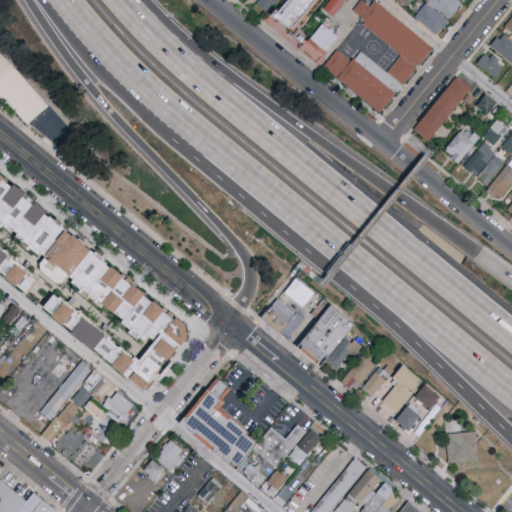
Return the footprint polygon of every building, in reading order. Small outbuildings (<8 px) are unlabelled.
[(277,0),(267,13),(256,4),(259,0),(277,0)] [(284,0),(271,16),(292,33),(302,21),(304,23),(308,17),(306,16),(319,0),(284,0)] [(433,48),(380,114),(323,68),(338,50),(339,50),(351,38),(359,46),(348,58),(353,62),(361,51),(387,72),(401,55),(363,25),(365,23),(360,20),(361,19),(352,12),(361,0),(370,7),(375,1),(433,48)] [(340,27),(332,19),(333,18),(323,10),(331,0),(341,0),(345,3),(342,6),(351,13),(340,27)] [(449,20),(441,14),(442,13),(427,1),(427,0),(455,0),(462,5),(449,20)] [(426,4),(448,22),(442,30),(442,29),(437,36),(414,17),(426,4)] [(316,63),(301,51),(308,44),(307,43),(322,24),(338,38),(323,56),(322,55),(316,63)] [(503,35),(511,42),(511,64),(490,47),(497,38),(500,40),(503,35)] [(0,54),(24,82),(35,94),(49,110),(27,129),(24,126),(0,98),(0,54)] [(495,79),(476,65),(484,54),(489,59),(492,55),(500,60),(497,63),(503,68),(495,79)] [(428,142),(413,130),(457,77),(471,89),(428,142)] [(511,79),(503,91),(511,97),(511,79)] [(487,116),(476,106),(486,95),(497,104),(487,116)] [(493,147),(488,142),(487,144),(484,141),(485,140),(482,138),(496,120),(505,127),(499,134),(502,136),(493,147)] [(458,165),(448,157),(450,155),(445,151),(447,149),(446,148),(459,132),(463,135),(467,130),(472,134),(474,133),(480,138),(458,165)] [(511,133),(511,154),(511,156),(501,148),(511,133)] [(476,176),(464,167),(482,144),(483,144),(484,142),(491,148),(490,150),(495,154),(479,174),(478,174),(476,176)] [(486,186),(476,177),(495,156),(504,164),(501,167),(502,168),(486,186)] [(511,185),(501,200),(496,196),(493,199),(486,192),(511,159),(511,185)] [(0,270),(30,296),(42,282),(0,246),(0,221),(44,258),(38,265),(63,287),(69,280),(149,348),(140,359),(60,292),(45,309),(148,395),(195,339),(191,325),(0,165),(0,270)] [(308,298),(314,290),(295,276),(290,285),(308,298)] [(0,296),(2,294),(12,302),(0,317),(0,296)] [(296,315),(278,299),(262,317),(279,333),(296,315)] [(297,348),(319,366),(324,360),(339,371),(357,348),(344,338),(355,324),(331,305),(297,348)] [(16,324),(27,310),(35,316),(24,330),(16,324)] [(29,329),(36,320),(43,325),(36,334),(29,329)] [(0,349),(5,343),(13,349),(0,365),(0,349)] [(342,382),(355,392),(375,365),(361,356),(342,382)] [(73,398),(55,422),(44,412),(55,399),(86,360),(87,361),(97,368),(87,381),(73,398)] [(392,379),(398,384),(381,405),(394,416),(421,381),(402,366),(392,379)] [(372,397),(389,375),(379,368),(362,390),(372,397)] [(87,403),(54,443),(45,436),(76,398),(87,384),(99,370),(108,378),(98,386),(99,389),(91,398),(87,403)] [(206,388),(215,377),(229,389),(221,400),(206,388)] [(440,397),(426,385),(414,398),(428,410),(440,397)] [(206,388),(178,423),(234,469),(256,441),(216,409),(222,401),(221,400),(206,388)] [(132,405),(123,417),(113,409),(106,404),(106,403),(104,400),(107,396),(110,398),(116,391),(124,398),(132,405)] [(112,412),(104,420),(97,414),(89,407),(97,398),(112,412)] [(407,432),(421,417),(408,406),(395,421),(407,432)] [(89,407),(80,419),(87,425),(97,414),(89,407)] [(306,433),(286,457),(275,469),(270,465),(268,464),(253,481),(244,473),(241,471),(250,458),(269,433),(272,429),(275,432),(284,440),(297,425),(306,433)] [(446,434),(449,464),(477,461),(475,432),(446,434)] [(155,458),(172,472),(187,454),(170,440),(155,458)] [(367,468),(333,511),(308,511),(330,485),(352,458),(367,468)] [(164,470),(153,461),(143,472),(155,482),(164,470)] [(354,511),(333,511),(367,468),(368,471),(380,481),(354,511)] [(275,497),(290,479),(278,469),(263,487),(275,497)] [(0,479),(26,500),(16,511),(0,511),(0,501),(3,498),(0,495),(0,479)] [(208,503),(222,487),(213,479),(199,495),(208,503)] [(389,511),(359,511),(384,485),(386,485),(390,488),(391,489),(394,491),(393,494),(401,500),(391,510),(389,511)] [(244,494),(238,489),(225,505),(231,510),(244,494)] [(16,511),(26,500),(33,492),(56,511),(16,511)] [(399,511),(420,511),(407,502),(399,511)]
